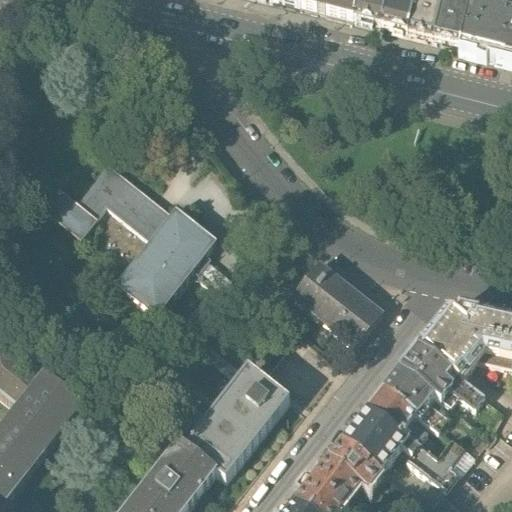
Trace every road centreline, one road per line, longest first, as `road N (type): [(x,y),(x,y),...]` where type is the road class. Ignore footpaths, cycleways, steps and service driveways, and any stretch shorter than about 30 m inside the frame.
road 1 (secondary): [(156,20),(167,51),(308,218),(362,257),(428,288)]
road 2 (primary): [(156,20),(511,108)]
road 3 (residential): [(428,288),(399,339),(262,511)]
